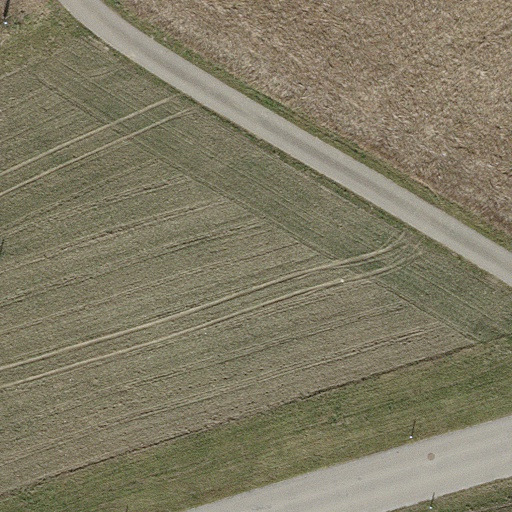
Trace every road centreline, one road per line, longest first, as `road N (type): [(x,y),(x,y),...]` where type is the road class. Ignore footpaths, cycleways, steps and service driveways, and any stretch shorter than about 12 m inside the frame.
road 1 (track): [(511,269),(134,51),(73,0)]
road 2 (tertiary): [(310,511),(511,453)]
